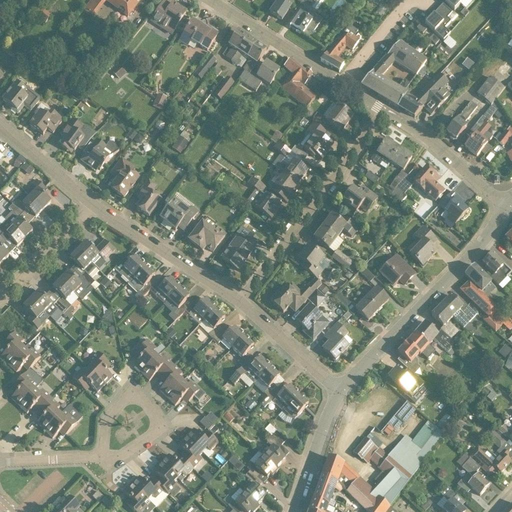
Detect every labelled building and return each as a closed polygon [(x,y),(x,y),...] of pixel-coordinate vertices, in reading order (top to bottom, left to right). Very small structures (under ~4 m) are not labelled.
[(92,0),(84,12),(93,18),(105,2),(127,19),(141,0),(92,0)] [(282,21),(294,2),(290,0),(273,0),(272,1),(276,4),(270,14),(282,21)] [(303,0),(300,4),(305,7),(292,27),(298,31),(299,31),(302,33),(303,32),(305,34),(308,30),(313,33),(322,20),(314,15),(316,12),(312,9),(318,0),(303,0)] [(447,0),(445,3),(454,12),(464,0),(447,0)] [(171,8),(164,3),(151,23),(172,36),(185,14),(172,6),(171,8)] [(31,12),(36,17),(42,10),(37,5),(31,12)] [(425,25),(443,42),(450,34),(445,30),(451,23),(447,19),(452,14),(442,6),(425,25)] [(51,18),(42,10),(36,17),(45,25),(51,18)] [(191,42),(207,52),(218,35),(208,29),(207,30),(193,21),(180,43),(188,48),(191,42)] [(339,74),(343,67),(343,66),(337,63),(346,50),(351,54),(360,42),(354,38),(358,32),(351,26),(344,35),(342,34),(320,63),(339,74)] [(226,59),(231,62),(247,40),(237,33),(228,47),(232,50),(226,59)] [(257,46),(247,40),(231,62),(241,69),(248,59),(257,46)] [(406,96),(402,94),(417,78),(426,62),(399,44),(361,87),(398,109),(406,96)] [(245,72),(251,76),(252,74),(266,52),(257,46),(248,59),(250,61),(244,71),(245,72)] [(216,62),(210,57),(195,75),(201,80),(216,62)] [(290,62),(284,70),(292,76),(281,90),(307,110),(316,98),(304,90),(306,87),(305,86),(312,77),(306,73),(305,75),(290,62)] [(257,78),(252,74),(251,76),(245,72),(239,82),(256,93),(262,83),(270,87),(279,73),(266,64),(257,78)] [(216,79),(224,70),(219,65),(211,74),(216,79)] [(114,75),(119,81),(125,75),(120,70),(114,75)] [(415,118),(424,109),(436,96),(428,88),(439,76),(414,101),(406,96),(398,109),(414,119),(415,118)] [(447,84),(439,76),(428,88),(436,96),(424,109),(431,116),(449,97),(442,90),(447,84)] [(504,90),(503,89),(489,78),(476,96),(491,107),(495,102),(504,90)] [(226,79),(213,97),(219,102),(232,84),(226,79)] [(26,87),(24,89),(17,83),(3,101),(7,104),(6,106),(18,115),(24,107),(31,112),(41,99),(26,87)] [(159,95),(153,107),(161,111),(167,98),(159,95)] [(470,103),(457,120),(446,134),(449,137),(450,140),(453,142),(455,142),(456,142),(467,128),(464,125),(477,108),(476,107),(478,105),(473,101),(471,103),(470,103)] [(499,108),(495,102),(491,107),(483,118),(476,126),(480,130),(465,149),(476,158),(492,138),(486,133),(490,128),(486,125),(488,123),(499,108)] [(63,121),(51,112),(41,105),(34,115),(36,117),(29,126),(43,136),(47,130),(53,135),(63,121)] [(338,106),(327,120),(325,123),(338,134),(342,129),(344,131),(354,118),(338,106)] [(84,139),(78,134),(83,128),(73,120),(61,135),(66,139),(61,146),(72,154),(73,152),(74,153),(84,139)] [(330,137),(313,124),(306,133),(312,138),(304,150),(314,158),(315,157),(322,161),(332,148),(326,143),(330,137)] [(503,148),(511,136),(511,130),(509,128),(497,143),(503,148)] [(106,148),(96,141),(81,162),(96,173),(98,170),(100,171),(109,159),(119,152),(113,144),(110,143),(106,148)] [(376,153),(371,161),(380,167),(382,164),(387,168),(398,151),(386,142),(378,155),(376,153)] [(277,144),(276,145),(273,150),(286,159),(290,153),(277,144)] [(398,151),(387,168),(388,168),(390,165),(403,173),(412,160),(398,151)] [(124,199),(139,179),(133,175),(136,170),(123,160),(112,175),(118,180),(111,189),(124,199)] [(307,173),(293,162),(288,169),(282,165),(277,170),(298,186),(307,173)] [(427,170),(424,173),(416,167),(407,177),(396,189),(404,196),(414,185),(435,203),(444,194),(435,185),(439,181),(427,170)] [(298,186),(277,170),(273,176),(280,180),(271,192),(287,204),(295,192),(293,191),(298,186)] [(375,186),(379,180),(369,173),(365,178),(375,186)] [(389,189),(393,192),(396,189),(407,177),(401,173),(397,179),(396,178),(389,189)] [(252,179),(248,186),(261,195),(266,189),(252,179)] [(30,199),(43,212),(51,203),(43,194),(47,190),(37,180),(32,185),(38,190),(30,199)] [(157,187),(149,181),(137,197),(142,201),(137,209),(149,218),(162,202),(152,194),(157,187)] [(342,203),(356,214),(360,209),(367,214),(378,199),(362,187),(358,192),(353,188),(342,203)] [(453,228),(467,213),(460,206),(463,203),(452,193),(439,207),(449,217),(446,221),(453,228)] [(0,195),(0,210),(3,214),(7,210),(5,208),(9,204),(1,195),(0,195)] [(280,207),(266,197),(257,209),(271,220),(280,207)] [(43,212),(30,199),(23,206),(17,201),(13,205),(23,215),(27,210),(36,219),(43,212)] [(189,212),(175,202),(161,220),(176,231),(178,228),(184,232),(200,212),(194,207),(192,209),(192,208),(189,212)] [(23,215),(13,205),(9,209),(12,213),(5,221),(6,222),(25,240),(33,232),(19,219),(23,215)] [(414,216),(423,223),(429,217),(420,209),(414,216)] [(322,228),(338,239),(343,233),(352,239),(359,230),(342,217),(338,221),(331,216),(322,228)] [(213,253),(225,237),(214,229),(216,226),(207,218),(189,241),(203,252),(206,248),(213,253)] [(0,239),(4,244),(8,239),(17,248),(25,240),(6,222),(0,228),(0,239)] [(338,239),(322,228),(313,239),(329,251),(338,239)] [(410,255),(420,265),(419,266),(422,270),(427,264),(426,264),(436,254),(430,248),(436,242),(422,228),(413,237),(421,244),(410,255)] [(222,260),(238,272),(253,251),(252,251),(258,242),(249,235),(243,243),(237,239),(222,260)] [(0,248),(4,244),(0,239),(0,263),(1,265),(9,256),(0,248)] [(86,243),(78,251),(96,269),(103,261),(104,262),(115,251),(105,242),(95,252),(86,243)] [(315,280),(317,281),(323,273),(318,269),(325,260),(308,248),(298,260),(304,264),(300,268),(315,280)] [(96,269),(78,251),(71,259),(85,273),(81,278),(91,287),(95,283),(89,277),(96,269)] [(353,264),(337,252),(331,259),(350,273),(354,268),(351,267),(353,264)] [(505,267),(492,255),(482,265),(499,281),(504,276),(506,279),(511,274),(504,267),(505,267)] [(415,276),(396,257),(379,274),(391,286),(390,286),(393,289),(398,285),(397,284),(399,282),(404,287),(415,276)] [(123,261),(115,269),(129,284),(128,285),(128,286),(145,267),(136,258),(132,262),(132,261),(127,265),(123,261)] [(152,288),(158,282),(153,278),(155,276),(145,267),(128,286),(138,295),(135,298),(140,302),(144,298),(150,292),(149,292),(152,288)] [(491,284),(474,267),(465,277),(482,294),(488,299),(497,290),(491,285),(491,284)] [(370,284),(375,279),(364,269),(359,274),(370,284)] [(68,273),(61,281),(74,294),(82,286),(87,291),(91,287),(81,278),(77,282),(68,273)] [(158,282),(152,288),(149,292),(150,292),(154,296),(156,294),(166,303),(168,300),(169,301),(181,290),(171,280),(167,284),(166,283),(163,287),(158,282)] [(321,286),(315,280),(307,289),(305,288),(300,293),(292,286),(288,289),(287,288),(281,294),(279,293),(271,303),(283,314),(289,308),(295,314),(307,301),(316,291),(321,286)] [(62,298),(58,302),(70,314),(74,310),(66,302),(74,294),(61,281),(53,289),(62,298)] [(500,328),(490,318),(497,311),(469,284),(461,291),(488,317),(483,322),(495,333),(500,328)] [(170,318),(175,323),(184,313),(194,303),(189,299),(189,298),(181,290),(169,301),(178,310),(170,318)] [(375,290),(365,300),(378,312),(388,302),(375,290)] [(326,300),(316,291),(307,301),(317,310),(326,300)] [(39,292),(31,300),(44,313),(50,318),(58,310),(66,318),(70,314),(58,302),(53,306),(39,292)] [(339,294),(334,299),(345,309),(349,304),(339,294)] [(441,308),(453,319),(459,325),(464,319),(469,324),(477,316),(468,308),(465,312),(450,299),(441,308)] [(37,321),(44,313),(31,300),(23,308),(32,317),(28,321),(38,330),(42,326),(37,321)] [(368,322),(378,312),(365,300),(355,310),(368,322)] [(194,313),(203,322),(215,310),(206,301),(203,305),(202,304),(199,307),(194,303),(184,313),(189,318),(194,313)] [(313,342),(328,325),(309,307),(296,322),(305,331),(303,333),(313,342)] [(431,318),(442,329),(440,331),(441,331),(441,332),(451,341),(458,333),(449,323),(453,319),(441,308),(431,318)] [(209,336),(214,341),(223,331),(218,327),(222,323),(221,323),(225,319),(215,310),(203,322),(213,332),(209,336)] [(416,334),(415,335),(429,347),(434,342),(451,357),(456,352),(453,349),(453,343),(451,341),(441,332),(437,335),(425,324),(424,325),(423,324),(415,333),(416,334)] [(335,364),(348,350),(341,344),(348,336),(336,325),(323,339),(328,343),(321,351),(335,364)] [(223,331),(214,341),(218,345),(223,341),(232,350),(244,338),(235,329),(231,333),(230,332),(227,335),(223,331)] [(9,366),(25,349),(20,345),(24,342),(15,334),(4,345),(9,349),(1,358),(9,366)] [(436,353),(429,347),(415,335),(407,344),(419,355),(429,365),(431,366),(437,360),(431,355),(430,357),(425,352),(427,349),(433,355),(436,353)] [(230,381),(252,359),(247,355),(250,352),(250,351),(254,347),(244,338),(232,350),(242,359),(238,363),(242,368),(230,381)] [(141,374),(158,358),(153,353),(156,350),(148,342),(137,353),(142,358),(134,366),(141,374)] [(401,358),(398,362),(413,375),(419,369),(417,367),(416,362),(414,360),(419,355),(407,344),(405,346),(404,347),(403,348),(402,349),(397,355),(401,358)] [(25,349),(9,366),(17,374),(25,365),(30,370),(41,359),(32,350),(29,354),(25,349)] [(89,370),(105,386),(113,378),(104,369),(109,364),(98,354),(90,362),(93,366),(89,370)] [(158,358),(141,374),(149,382),(158,373),(163,378),(174,367),(165,358),(162,362),(158,358)] [(258,381),(270,369),(261,359),(256,364),(252,359),(230,381),(235,386),(244,375),(254,385),(258,381)] [(397,363),(406,370),(402,375),(395,369),(387,378),(399,389),(398,390),(410,400),(415,395),(423,386),(412,376),(413,375),(398,362),(397,363)] [(159,391),(167,399),(183,383),(179,379),(182,375),(174,367),(163,378),(168,383),(159,391)] [(270,369),(258,381),(268,390),(264,394),(269,399),(277,390),(273,386),(277,382),(276,381),(279,377),(270,369)] [(97,394),(105,386),(89,370),(85,374),(81,371),(73,380),(84,390),(89,385),(97,394)] [(19,407),(35,390),(31,386),(34,383),(25,374),(15,385),(20,390),(11,399),(19,407)] [(184,398),(189,403),(194,398),(197,401),(203,395),(194,386),(194,387),(186,380),(183,383),(167,399),(175,407),(184,398)] [(269,399),(283,413),(299,396),(290,387),(286,391),(285,390),(282,394),(277,390),(269,399)] [(35,390),(19,407),(27,414),(36,406),(41,410),(51,400),(43,391),(39,394),(35,390)] [(299,396),(283,413),(282,414),(287,419),(294,421),(298,418),(297,418),(305,410),(304,409),(308,405),(299,396)] [(458,403),(454,408),(459,412),(468,402),(460,396),(456,401),(458,403)] [(45,432),(61,415),(57,411),(60,408),(51,400),(41,410),(46,415),(37,424),(45,432)] [(61,415),(45,432),(53,440),(61,431),(66,436),(77,425),(68,416),(65,419),(61,415)] [(205,419),(200,424),(208,432),(213,427),(205,419)] [(271,437),(281,447),(286,442),(269,426),(264,431),(271,437)] [(343,466),(336,462),(328,459),(322,478),(337,485),(342,490),(342,491),(351,500),(364,511),(387,511),(389,509),(388,508),(443,437),(435,430),(433,432),(426,426),(413,441),(406,436),(388,458),(379,450),(382,447),(373,438),(369,443),(365,440),(353,455),(361,462),(362,461),(367,465),(370,462),(379,469),(379,470),(383,473),(375,482),(379,485),(372,493),(359,481),(360,479),(344,465),(343,466)] [(511,435),(503,427),(499,432),(505,438),(510,441),(509,442),(511,444),(511,435)] [(186,438),(203,454),(207,450),(210,453),(218,444),(207,434),(203,438),(194,430),(186,438)] [(505,444),(490,430),(484,437),(499,451),(505,444)] [(266,442),(272,448),(263,458),(276,469),(285,460),(276,452),(281,447),(271,437),(266,442)] [(187,454),(182,459),(193,470),(202,461),(199,458),(203,454),(186,438),(178,446),(187,454)] [(511,463),(506,459),(508,456),(503,452),(492,464),(479,452),(470,461),(476,467),(477,466),(489,476),(495,470),(500,475),(511,463)] [(161,464),(178,480),(182,476),(185,479),(193,470),(182,459),(178,464),(169,456),(161,464)] [(466,485),(480,498),(489,488),(483,482),(484,481),(478,475),(477,476),(476,474),(480,470),(476,467),(470,461),(464,456),(456,465),(462,469),(472,479),(466,485)] [(253,464),(252,465),(248,470),(257,479),(261,475),(266,479),(269,476),(272,478),(278,471),(276,469),(263,458),(255,466),(253,464)] [(162,480),(157,485),(164,492),(168,496),(177,487),(174,484),(178,480),(161,464),(153,472),(162,480)] [(245,494),(257,506),(266,497),(257,489),(262,484),(257,479),(248,470),(247,470),(249,472),(245,477),(250,483),(247,487),(250,489),(245,494)] [(139,477),(132,485),(148,501),(152,497),(156,500),(164,492),(157,485),(153,481),(148,486),(139,477)] [(336,511),(350,511),(351,511),(330,502),(334,490),(340,494),(342,491),(342,490),(337,485),(322,478),(313,501),(326,506),(326,507),(336,511)] [(133,502),(128,507),(133,511),(144,511),(147,509),(149,510),(153,506),(148,501),(132,485),(124,493),(133,502)] [(463,511),(452,502),(457,497),(447,488),(440,496),(444,498),(443,499),(436,506),(443,511),(463,511)] [(98,504),(103,499),(97,493),(92,499),(98,504)] [(257,506),(245,494),(236,504),(229,497),(224,502),(228,507),(233,511),(242,511),(243,511),(242,511),(255,511),(259,508),(257,507),(257,506)] [(80,511),(78,510),(79,508),(70,499),(62,506),(61,505),(57,509),(58,510),(56,511),(80,511)] [(326,506),(313,501),(308,511),(322,511),(326,507),(326,506)]
